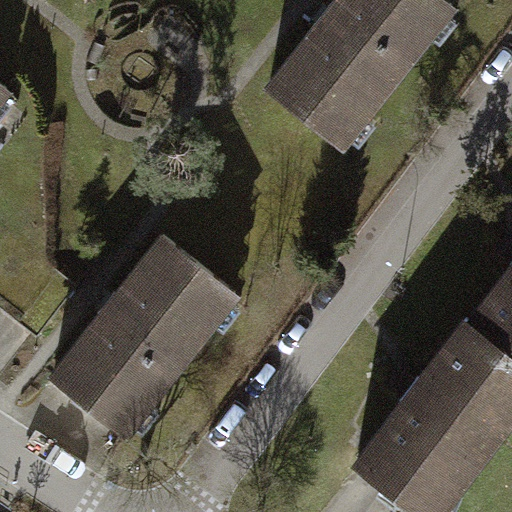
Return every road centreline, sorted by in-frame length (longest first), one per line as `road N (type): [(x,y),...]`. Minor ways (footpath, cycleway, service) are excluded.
road 1 (residential): [(190,511),(511,87)]
road 2 (residential): [(107,511),(0,442)]
